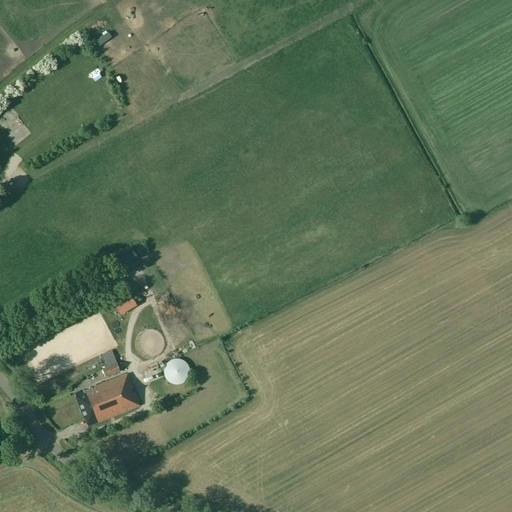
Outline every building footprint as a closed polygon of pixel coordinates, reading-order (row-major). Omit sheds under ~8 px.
[(0,108),(0,114),(0,116),(11,110),(8,104),(0,108)] [(19,139),(21,142),(29,137),(13,112),(0,120),(0,122),(14,143),(19,139)] [(118,270),(106,274),(112,293),(124,288),(118,270)] [(125,296),(128,302),(136,298),(133,293),(125,296)] [(136,355),(140,364),(159,355),(155,346),(136,355)] [(111,351),(102,354),(107,367),(101,369),(105,378),(120,372),(111,351)] [(189,369),(189,368),(188,367),(188,366),(187,365),(186,364),(185,363),(184,362),(183,362),(182,361),(181,361),(180,360),(179,360),(177,360),(176,360),(175,360),(174,360),(172,361),(171,361),(170,362),(169,363),(168,364),(166,365),(166,366),(165,367),(165,368),(164,369),(164,370),(164,371),(164,373),(164,374),(164,375),(164,376),(165,377),(165,379),(166,380),(167,381),(168,382),(169,383),(170,384),(171,385),(172,385),(174,385),(175,386),(176,386),(178,386),(179,385),(181,385),(182,385),(184,384),(185,383),(186,382),(187,381),(187,380),(188,379),(189,377),(189,376),(189,375),(190,373),(190,372),(189,371),(189,369)] [(158,369),(144,372),(147,383),(160,380),(158,369)] [(83,419),(84,419),(87,427),(139,406),(126,374),(83,391),(83,390),(73,394),(83,419)]
